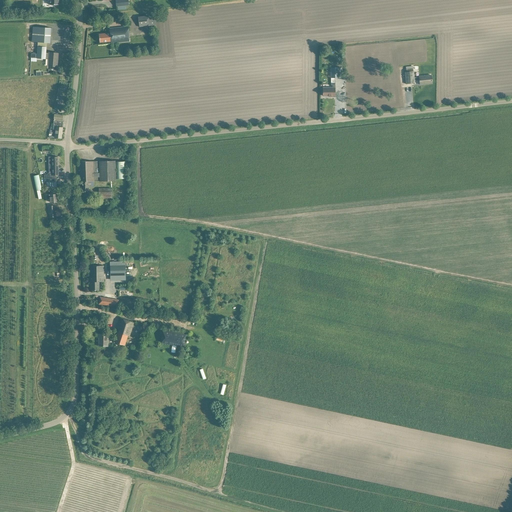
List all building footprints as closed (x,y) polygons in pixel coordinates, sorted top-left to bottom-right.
[(63,15),(68,14),(67,5),(71,5),(70,0),(61,0),(62,4),(59,4),(60,14),(63,13),(63,15)] [(154,15),(138,17),(139,27),(156,25),(154,15)] [(51,28),(33,27),(32,42),(50,43),(51,33),(52,33),(52,29),(51,28)] [(128,27),(115,28),(110,29),(110,33),(99,34),(100,42),(111,41),(111,43),(129,41),(128,27)] [(46,47),(41,47),(38,47),(37,58),(49,59),(48,66),(53,66),(53,67),(54,67),(54,66),(56,67),(57,61),(56,61),(56,59),(58,59),(58,53),(49,53),(46,53),(46,47)] [(414,77),(414,71),(413,66),(406,67),(406,72),(405,72),(406,84),(415,83),(414,80),(419,80),(420,85),(424,84),(427,83),(427,84),(432,83),(432,81),(432,80),(431,80),(431,75),(419,77),(414,77)] [(342,68),(330,68),(331,78),(331,83),(335,83),(335,78),(342,78),(342,68)] [(323,93),(322,93),(322,94),(323,94),(323,96),(330,96),(330,97),(335,97),(335,92),(335,88),(335,83),(331,83),(331,85),(332,85),(332,88),(323,88),(323,93)] [(62,121),(63,115),(54,114),(53,129),(56,130),(55,137),(61,138),(63,124),(62,124),(63,121),(62,121)] [(47,175),(44,175),(44,179),(49,178),(55,178),(55,175),(58,175),(58,157),(50,157),(51,163),(49,163),(49,173),(47,173),(47,175)] [(116,181),(115,166),(115,161),(99,161),(94,161),(79,161),(80,181),(82,181),(82,191),(88,191),(88,181),(116,181)] [(128,179),(127,161),(116,162),(116,179),(128,179)] [(38,175),(33,176),(36,191),(42,190),(38,175)] [(111,189),(98,188),(98,201),(111,201),(111,189)] [(57,194),(52,194),(46,195),(46,199),(50,199),(50,202),(57,202),(57,194)] [(127,195),(119,194),(118,209),(126,210),(127,195)] [(122,265),(110,266),(110,276),(125,275),(125,265),(123,265),(122,265)] [(103,266),(94,266),(89,266),(89,282),(91,282),(91,290),(99,290),(99,282),(104,282),(103,266)] [(118,299),(105,297),(100,297),(99,305),(117,308),(118,299)] [(121,318),(117,328),(118,328),(117,332),(114,342),(124,345),(128,336),(130,336),(134,322),(133,322),(133,323),(121,318)] [(163,330),(161,342),(183,346),(185,334),(163,330)] [(108,334),(103,334),(98,334),(98,337),(99,337),(99,340),(99,346),(108,346),(108,334)]
